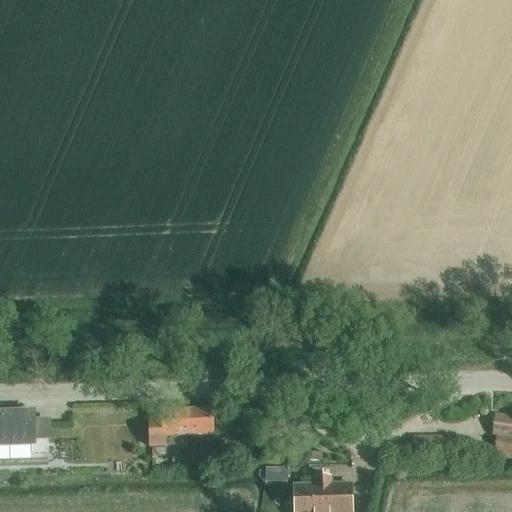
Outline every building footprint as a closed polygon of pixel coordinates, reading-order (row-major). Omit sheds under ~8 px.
[(150,422),(151,449),(166,448),(165,438),(214,437),(213,411),(163,412),(163,422),(150,422)] [(0,464),(49,463),(48,425),(32,426),(32,416),(0,417),(0,464)] [(498,436),(498,438),(496,455),(511,456),(511,419),(497,417),(494,436),(498,436)] [(188,458),(175,458),(176,466),(189,466),(188,458)] [(289,470),(267,470),(267,477),(267,484),(289,484),(289,470)] [(295,488),(296,511),(352,511),(351,486),(295,488)]
